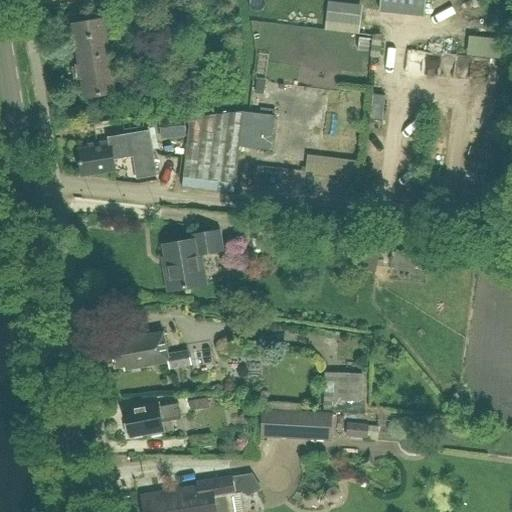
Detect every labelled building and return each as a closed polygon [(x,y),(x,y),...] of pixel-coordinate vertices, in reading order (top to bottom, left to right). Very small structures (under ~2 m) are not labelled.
[(382,0),(381,13),(426,17),(427,0),(382,0)] [(362,6),(328,2),(326,22),(360,26),(362,6)] [(80,80),(83,79),(87,99),(116,94),(103,21),(74,27),(81,67),(77,68),(80,80)] [(359,37),(358,50),(368,51),(370,38),(359,37)] [(256,83),(255,95),(264,96),(265,84),(256,83)] [(183,178),(235,185),(244,112),(191,118),(183,178)] [(187,137),(185,115),(159,118),(162,140),(187,137)] [(109,139),(110,143),(88,146),(89,149),(78,151),(82,177),(116,172),(114,160),(134,157),(137,179),(157,176),(150,132),(109,139)] [(205,278),(200,250),(222,246),(219,226),(191,231),(192,236),(164,241),(167,262),(164,263),(168,286),(186,283),(186,282),(205,278)] [(168,356),(164,334),(131,340),(132,343),(111,346),(115,370),(124,369),(125,372),(132,370),(133,373),(140,372),(140,369),(169,364),(170,370),(190,366),(187,352),(168,356)] [(363,412),(364,375),(334,374),(325,373),(323,410),(332,411),(363,412)] [(209,399),(190,402),(192,410),(210,408),(209,399)] [(263,403),(262,434),(262,437),(300,440),(300,439),(332,440),(333,415),(301,413),(302,405),(263,403)] [(158,406),(126,412),(131,438),(162,432),(161,424),(181,420),(178,404),(158,408),(158,406)] [(370,425),(349,423),(348,437),(369,439),(370,425)] [(198,488),(142,497),(144,511),(232,511),(230,496),(233,496),(230,478),(197,483),(198,488)]
